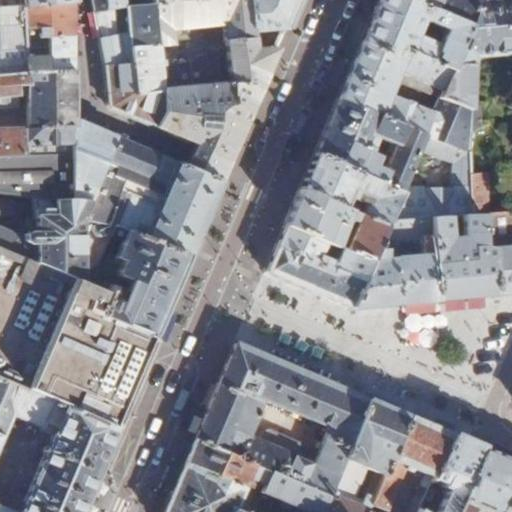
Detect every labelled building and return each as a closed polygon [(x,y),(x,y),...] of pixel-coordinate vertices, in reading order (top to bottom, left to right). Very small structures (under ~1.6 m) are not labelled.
[(0,0),(0,74),(71,70),(70,58),(69,35),(21,38),(18,6),(17,0),(0,0)] [(105,7),(104,0),(86,0),(89,9),(105,7)] [(251,49),(249,33),(246,0),(178,0),(140,4),(123,6),(105,7),(89,9),(94,38),(155,31),(156,47),(171,45),(170,30),(220,24),(228,83),(206,86),(210,70),(208,60),(168,68),(169,90),(159,91),(161,114),(155,129),(227,161),(252,103),(276,48),(264,48),(251,49)] [(246,0),(249,33),(284,28),(295,0),(104,0),(105,7),(123,6),(122,0),(139,0),(140,4),(178,0),(246,0)] [(449,70),(470,21),(438,10),(413,0),(379,0),(374,14),(362,41),(395,54),(397,49),(449,70)] [(413,0),(438,10),(440,0),(413,0)] [(511,0),(440,0),(438,10),(470,21),(449,70),(441,90),(442,91),(473,104),(472,128),(484,128),(485,98),(475,98),(476,53),(511,49),(511,0)] [(21,38),(69,35),(69,16),(68,1),(18,6),(21,38)] [(155,31),(94,38),(97,48),(100,65),(157,59),(156,47),(155,31)] [(337,101),(472,156),(472,128),(473,104),(442,91),(428,120),(416,116),(420,109),(388,96),(395,81),(393,80),(396,72),(441,90),(449,70),(397,49),(395,54),(362,41),(347,77),(337,101)] [(106,108),(155,129),(161,114),(159,91),(157,59),(100,65),(104,92),(106,108)] [(73,116),(72,100),(71,70),(0,74),(0,155),(74,152),(73,116)] [(454,167),(445,189),(400,190),(385,225),(429,220),(476,216),(472,156),(337,101),(327,124),(315,154),(400,189),(416,151),(454,167)] [(0,194),(51,201),(73,194),(74,206),(81,209),(113,134),(73,116),(74,152),(0,155),(0,194)] [(0,194),(0,248),(92,286),(99,271),(95,269),(114,224),(125,230),(187,258),(204,218),(209,206),(219,181),(149,150),(113,134),(81,209),(74,206),(73,194),(51,201),(0,194)] [(360,214),(385,225),(400,190),(400,189),(315,154),(307,172),(300,190),(343,208),(351,190),(357,188),(369,194),(360,214)] [(344,252),(369,262),(385,225),(360,214),(343,208),(300,190),(291,211),(284,228),(335,248),(344,227),(337,224),(340,218),(357,225),(344,252)] [(511,212),(486,215),(487,229),(511,226),(511,212)] [(429,220),(436,300),(459,298),(492,296),(489,248),(481,244),(478,215),(476,216),(429,220)] [(396,304),(436,300),(429,220),(385,225),(369,262),(351,306),(354,308),(396,304)] [(335,248),(284,228),(275,249),(265,272),(312,291),(351,306),(369,262),(344,252),(335,248)] [(97,314),(154,338),(162,318),(175,286),(187,258),(125,230),(112,261),(117,264),(114,270),(118,276),(128,280),(123,292),(108,286),(106,291),(97,314)] [(511,293),(511,245),(489,248),(492,296),(511,293)] [(0,248),(0,314),(139,372),(147,354),(154,338),(97,314),(106,291),(92,286),(0,248)] [(0,442),(12,414),(23,389),(116,429),(131,391),(139,372),(0,314),(0,442)] [(304,372),(236,343),(216,388),(194,440),(327,495),(368,399),(304,372)] [(80,511),(99,469),(116,429),(23,389),(12,414),(42,426),(41,428),(52,433),(25,499),(54,511),(80,511)] [(368,399),(327,495),(319,511),(368,511),(408,417),(387,408),(368,399)] [(433,481),(452,435),(443,431),(408,417),(368,511),(386,511),(407,467),(426,475),(421,486),(429,489),(433,481)] [(456,511),(484,449),(469,442),(452,435),(433,481),(442,484),(441,488),(447,491),(438,511),(456,511)] [(163,511),(247,511),(250,506),(238,501),(248,478),(264,485),(260,493),(305,511),(319,511),(327,495),(194,440),(178,477),(163,511)] [(490,511),(511,511),(511,460),(484,449),(456,511),(473,511),(476,506),(490,511)] [(410,511),(419,511),(424,500),(416,497),(410,511)] [(54,511),(25,499),(19,511),(15,511),(0,505),(0,511),(54,511)]
